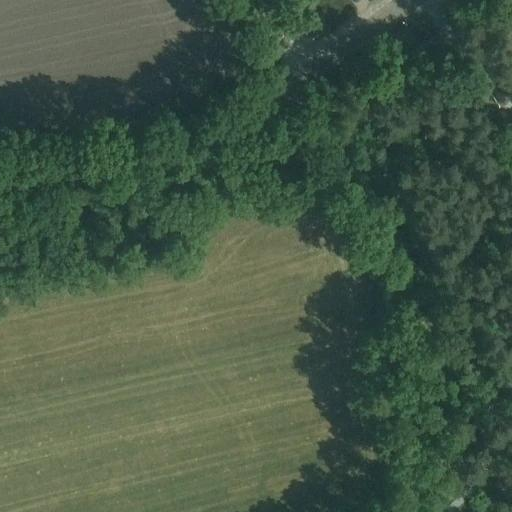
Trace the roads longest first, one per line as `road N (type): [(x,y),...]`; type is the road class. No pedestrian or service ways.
road 1 (tertiary): [(0,173),(199,142),(313,69)]
road 2 (unclassified): [(511,106),(429,0)]
